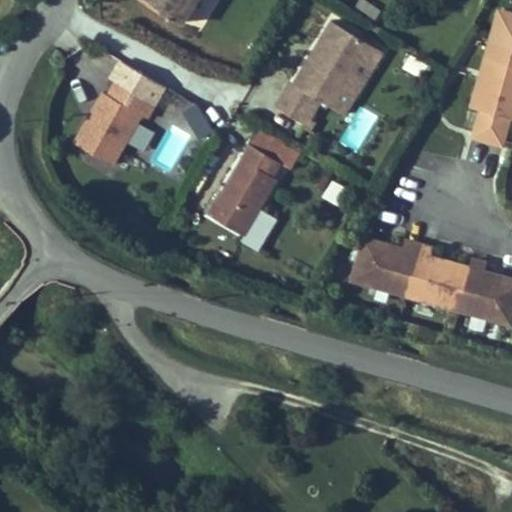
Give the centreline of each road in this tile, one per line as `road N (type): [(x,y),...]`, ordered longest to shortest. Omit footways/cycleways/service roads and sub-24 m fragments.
road 1 (tertiary): [(51,253),(187,307),(511,402)]
road 2 (tertiary): [(55,0),(22,61),(1,136),(17,201),(51,253)]
